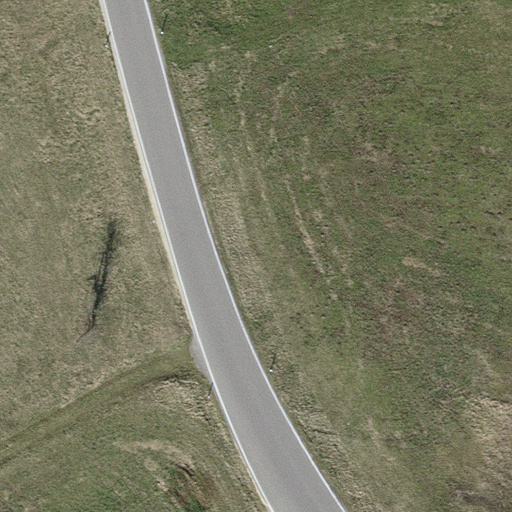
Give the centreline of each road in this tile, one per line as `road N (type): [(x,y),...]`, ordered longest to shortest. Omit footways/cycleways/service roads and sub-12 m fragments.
road 1 (tertiary): [(308,511),(223,338),(170,173),(130,0)]
road 2 (track): [(0,455),(223,338)]
